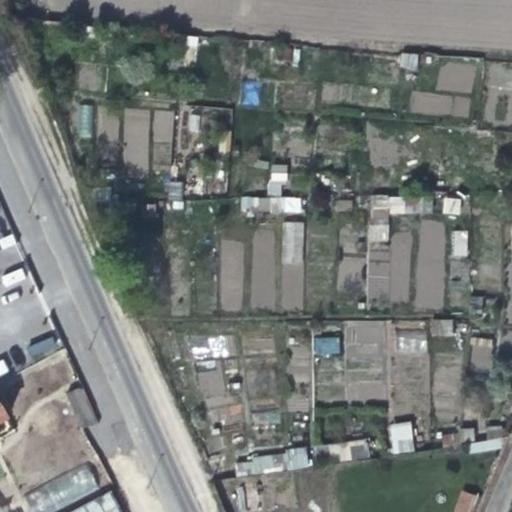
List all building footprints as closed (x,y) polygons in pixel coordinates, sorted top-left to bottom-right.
[(81,106),(82,135),(91,135),(90,106),(81,106)] [(300,213),(301,198),(281,197),(280,212),(300,213)] [(285,221),(283,260),(302,261),(304,222),(285,221)] [(313,355),(339,354),(339,337),(313,338),(313,355)] [(90,409),(80,388),(65,395),(80,429),(96,423),(90,409)] [(388,425),(391,453),(414,451),(410,422),(388,425)] [(500,452),(505,439),(466,445),(467,456),(500,452)] [(236,473),(307,468),(306,451),(235,456),(236,473)] [(474,511),(479,501),(463,494),(455,511),(474,511)] [(120,511),(112,495),(78,511),(120,511)]
